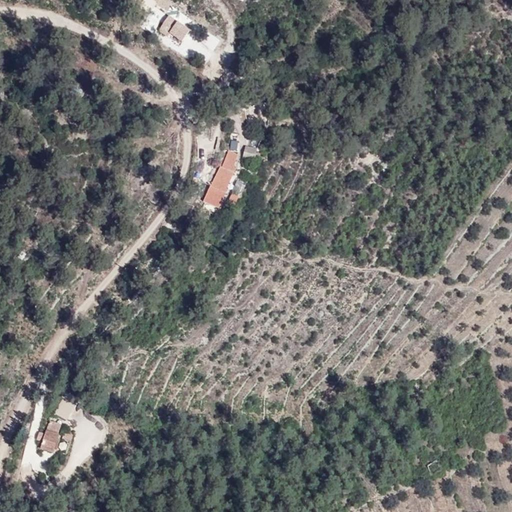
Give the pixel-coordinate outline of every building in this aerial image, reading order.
[(168,36),(181,45),(189,33),(176,24),(168,36)] [(79,104),(84,95),(69,86),(63,95),(79,104)] [(245,148),(242,159),(254,162),(257,151),(245,148)] [(225,179),(220,176),(210,194),(214,195),(213,198),(226,204),(235,185),(224,180),(225,179)] [(57,415),(67,419),(73,404),(64,400),(57,415)] [(66,426),(58,422),(54,434),(61,439),(66,426)] [(443,475),(439,464),(428,469),(432,480),(443,475)]
